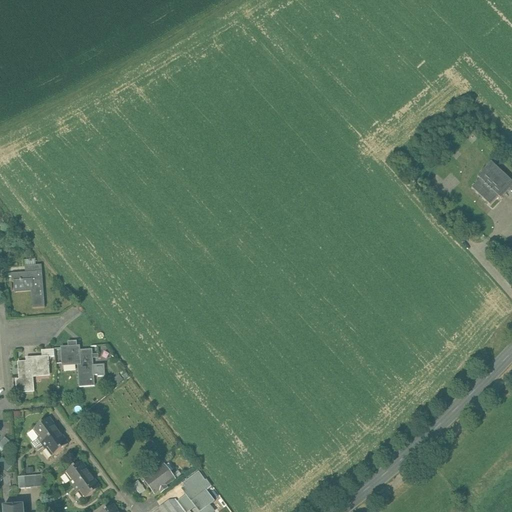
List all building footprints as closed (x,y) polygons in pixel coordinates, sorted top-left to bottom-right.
[(511,186),(511,181),(491,162),(478,177),(480,179),(472,188),(490,205),(498,196),(501,199),(511,186)] [(42,272),(11,274),(11,275),(13,275),(15,293),(15,291),(33,289),(34,308),(33,308),(45,307),(42,272)] [(76,341),(68,342),(68,347),(68,351),(77,350),(76,341)] [(68,351),(68,347),(61,348),(63,364),(78,363),(79,387),(94,386),(92,350),(77,350),(68,351)] [(30,374),(33,374),(49,373),(49,365),(50,365),(49,363),(48,363),(48,357),(48,356),(42,357),(29,358),(29,361),(30,374)] [(30,374),(29,361),(18,362),(19,380),(16,380),(17,394),(34,392),(33,378),(34,377),(33,374),(30,374)] [(49,418),(32,430),(33,431),(27,434),(33,442),(38,438),(42,444),(59,432),(49,418)] [(59,432),(42,444),(52,457),(68,445),(59,432)] [(81,462),(65,474),(74,487),(90,475),(81,462)] [(165,466),(145,480),(154,493),(174,479),(165,466)] [(90,475),(74,487),(84,500),(100,488),(90,475)] [(195,482),(192,478),(184,485),(188,489),(184,492),(192,502),(211,487),(206,481),(204,482),(201,478),(195,482)] [(145,490),(138,481),(133,485),(140,494),(145,490)] [(176,486),(169,491),(183,511),(191,505),(176,486)] [(211,487),(192,502),(196,508),(206,500),(208,502),(216,496),(211,489),(211,488),(211,487)] [(176,511),(168,501),(159,508),(161,511),(176,511)]
